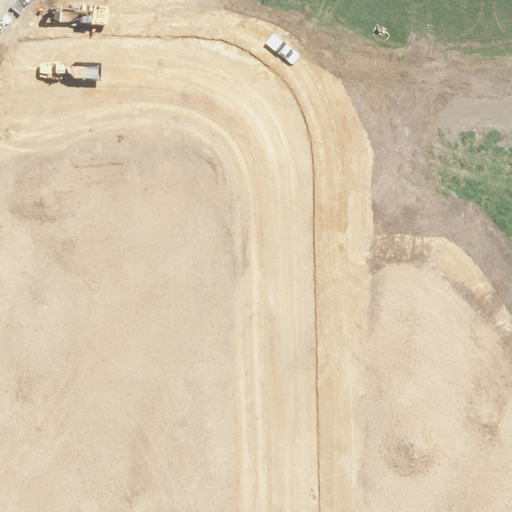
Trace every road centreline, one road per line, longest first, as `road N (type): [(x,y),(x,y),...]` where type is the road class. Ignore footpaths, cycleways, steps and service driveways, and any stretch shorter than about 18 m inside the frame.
road 1 (residential): [(280,299),(276,152),(268,120),(245,88),(184,65),(0,69)]
road 2 (residential): [(67,302),(280,299)]
road 3 (residential): [(286,511),(280,299)]
road 4 (residential): [(67,302),(69,488)]
